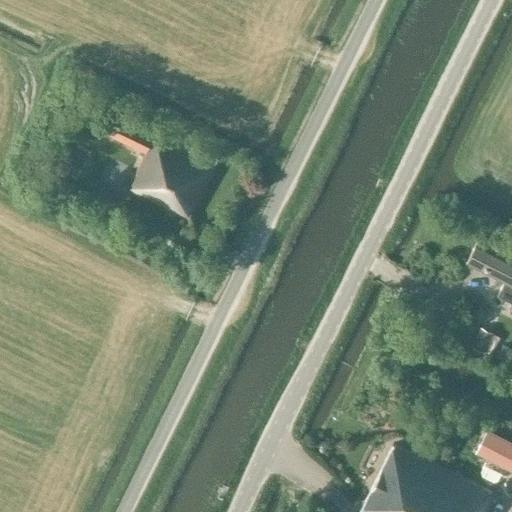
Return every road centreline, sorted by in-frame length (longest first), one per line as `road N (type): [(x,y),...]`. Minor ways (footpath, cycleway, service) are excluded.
road 1 (tertiary): [(492,0),(236,511)]
road 2 (unclassified): [(126,511),(379,0)]
road 3 (track): [(0,231),(181,309)]
